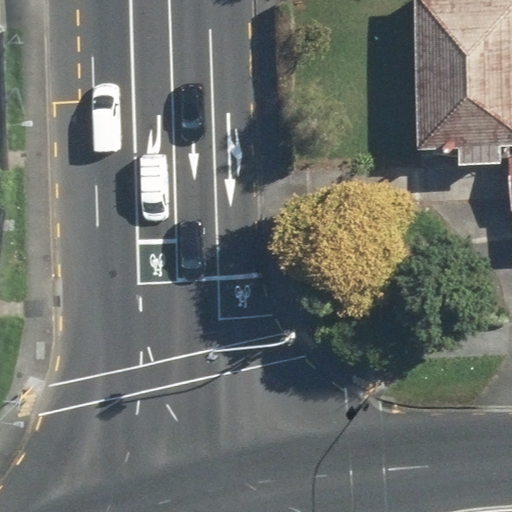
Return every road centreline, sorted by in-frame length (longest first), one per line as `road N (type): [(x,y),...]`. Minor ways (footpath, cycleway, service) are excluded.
road 1 (primary): [(165,0),(178,511)]
road 2 (primary): [(224,511),(367,480),(511,463)]
